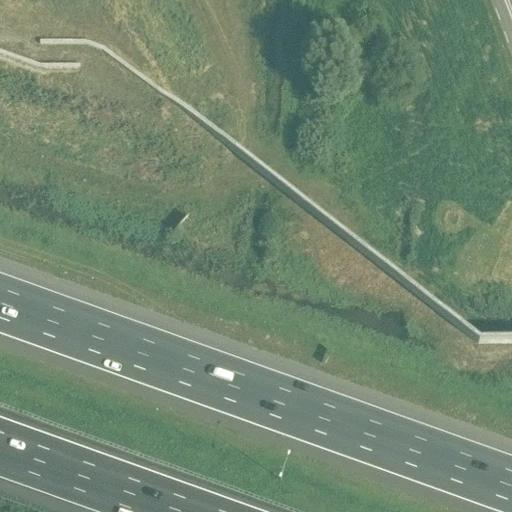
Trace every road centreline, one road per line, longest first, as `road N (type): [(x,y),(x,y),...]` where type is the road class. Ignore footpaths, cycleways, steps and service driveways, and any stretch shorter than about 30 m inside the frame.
road 1 (motorway): [(511,485),(0,303)]
road 2 (motorway): [(0,446),(180,511)]
